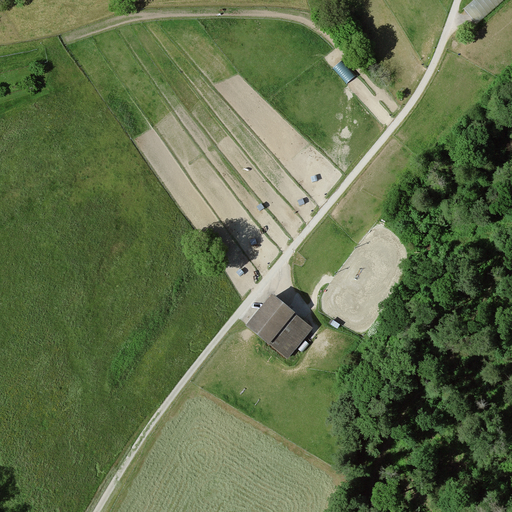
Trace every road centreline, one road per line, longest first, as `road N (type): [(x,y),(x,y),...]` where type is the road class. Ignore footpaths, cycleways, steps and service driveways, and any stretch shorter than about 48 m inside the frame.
road 1 (track): [(97,511),(159,413),(403,114),(427,78),(456,0)]
road 2 (track): [(511,246),(456,345),(395,424),(372,511)]
